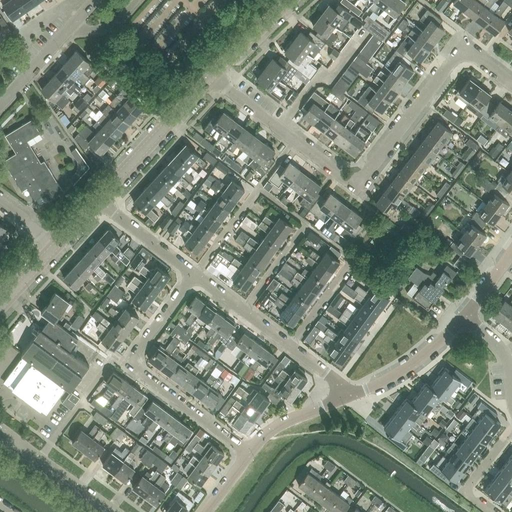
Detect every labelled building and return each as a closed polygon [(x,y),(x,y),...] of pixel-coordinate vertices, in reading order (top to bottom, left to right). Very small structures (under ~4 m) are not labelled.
[(25,12),(16,0),(10,0),(2,6),(13,21),(25,12)] [(35,0),(16,0),(25,12),(38,3),(35,0)] [(350,9),(354,5),(347,0),(341,0),(340,2),(350,9)] [(389,0),(373,0),(368,8),(378,15),(384,8),(389,0)] [(401,0),(389,0),(384,8),(389,12),(383,19),(388,23),(404,2),(401,0)] [(471,0),(454,0),(453,3),(463,11),(471,0)] [(471,0),(463,11),(473,18),(487,0),(471,0)] [(487,0),(473,18),(478,22),(478,23),(479,25),(480,25),(481,26),(482,25),(484,26),(493,14),(488,10),(495,0),(487,0)] [(511,0),(503,0),(493,14),(484,26),(494,34),(504,21),(498,17),(508,5),(511,7),(511,0)] [(436,7),(435,8),(441,12),(445,7),(439,3),(436,7)] [(328,4),(320,15),(333,25),(342,32),(349,22),(354,16),(338,5),(335,10),(333,8),(328,4)] [(354,5),(350,9),(359,16),(362,11),(354,5)] [(423,30),(436,40),(444,30),(436,24),(440,19),(427,9),(419,19),(427,25),(423,30)] [(320,15),(312,25),(318,29),(314,34),(325,43),(329,46),(330,46),(338,36),(337,35),(329,30),(333,25),(320,15)] [(366,22),(363,27),(368,31),(375,21),(374,20),(369,16),(367,15),(364,20),(366,22)] [(408,22),(404,19),(397,27),(402,30),(408,22)] [(224,27),(215,20),(210,26),(219,34),(224,27)] [(375,21),(368,31),(373,35),(373,34),(383,42),(390,32),(375,21)] [(436,40),(423,30),(419,35),(411,30),(408,35),(415,40),(429,51),(436,40)] [(325,43),(314,34),(309,31),(306,36),(300,31),(291,42),(313,58),(325,43)] [(373,35),(370,39),(379,46),(383,42),(373,34),(373,35)] [(379,46),(370,39),(366,43),(376,50),(379,46)] [(404,40),(396,50),(408,59),(412,54),(415,56),(421,61),(429,51),(415,40),(411,45),(404,40)] [(313,58),(291,42),(284,52),(290,57),(286,62),(296,70),(310,80),(317,69),(309,63),(313,58)] [(376,50),(366,43),(363,48),(373,55),(376,50)] [(363,48),(360,52),(369,59),(373,55),(363,48)] [(334,59),(338,53),(333,49),(328,55),(334,59)] [(396,50),(384,65),(391,71),(405,81),(413,71),(407,66),(404,64),(408,59),(396,50)] [(76,51),(69,59),(88,76),(91,72),(86,67),(90,63),(76,51)] [(356,56),(366,64),(369,59),(360,52),(356,56)] [(366,64),(356,56),(353,61),(362,68),(366,64)] [(296,70),(286,62),(281,58),(277,63),(271,59),(264,69),(277,79),(285,85),(296,70)] [(69,59),(62,66),(75,79),(82,86),(90,78),(88,76),(69,59)] [(362,68),(353,61),(350,65),(359,72),(362,68)] [(324,63),(321,69),(327,72),(330,66),(324,63)] [(373,69),(366,64),(362,68),(369,74),(373,69)] [(346,70),(356,77),(359,72),(350,65),(346,70)] [(62,66),(55,74),(74,91),(73,92),(77,95),(81,91),(72,82),(75,79),(62,66)] [(366,78),(369,74),(362,68),(359,72),(366,78)] [(277,79),(264,69),(256,79),(269,89),(268,91),(280,101),(285,94),(273,85),(277,79)] [(356,77),(346,70),(343,74),(352,81),(356,77)] [(380,70),(376,75),(397,91),(405,81),(391,71),(387,76),(380,70)] [(55,74),(48,82),(61,94),(64,90),(70,95),(73,92),(74,91),(55,74)] [(352,81),(343,74),(339,78),(349,86),(352,81)] [(106,80),(100,75),(93,82),(100,88),(106,80)] [(376,75),(373,80),(380,86),(376,91),(390,102),(391,103),(396,97),(394,95),(397,91),(376,75)] [(113,77),(107,84),(110,87),(116,80),(113,77)] [(339,78),(336,83),(345,90),(349,86),(339,78)] [(457,91),(455,95),(458,98),(466,104),(468,101),(469,101),(470,101),(480,87),(469,79),(460,91),(459,90),(457,91)] [(61,94),(48,82),(41,89),(62,108),(69,101),(61,94)] [(99,87),(94,83),(90,88),(95,92),(99,87)] [(336,83),(333,87),(342,95),(342,94),(345,90),(336,83)] [(365,91),(357,101),(369,110),(373,105),(376,107),(382,112),(390,102),(376,91),(369,86),(365,91)] [(334,96),(341,101),(345,96),(342,94),(342,95),(333,87),(329,92),(334,96)] [(470,101),(469,101),(474,105),(473,107),(477,110),(478,108),(479,109),(477,111),(482,114),(482,115),(483,115),(491,103),(486,99),(489,94),(480,87),(470,101)] [(122,89),(116,96),(123,103),(123,104),(136,116),(143,108),(141,105),(134,99),(125,91),(122,89)] [(290,105),(298,95),(293,91),(285,101),(290,105)] [(313,124),(329,103),(313,91),(302,106),(307,110),(302,116),(313,124)] [(82,99),(86,103),(91,97),(86,93),(81,98),(82,99)] [(116,96),(108,104),(129,123),(136,116),(123,104),(123,103),(116,96)] [(86,103),(82,99),(75,106),(79,110),(86,103)] [(355,110),(358,106),(350,99),(347,104),(355,110)] [(491,103),(483,115),(487,119),(489,116),(500,124),(510,110),(500,102),(496,107),(491,103)] [(313,124),(323,131),(333,117),(339,110),(333,106),(329,103),(313,124)] [(129,123),(108,104),(101,112),(104,114),(122,131),(129,123)] [(74,105),(70,110),(70,111),(75,115),(79,110),(75,106),(74,106),(74,105)] [(366,112),(358,106),(355,110),(363,117),(366,112)] [(446,109),(442,115),(452,123),(456,117),(446,109)] [(88,114),(84,110),(79,116),(83,120),(88,114)] [(511,111),(510,110),(500,124),(509,131),(507,134),(508,135),(511,137),(511,111)] [(211,119),(203,130),(212,137),(217,130),(222,134),(233,120),(223,112),(218,118),(215,122),(211,119)] [(379,121),(369,113),(365,118),(375,126),(379,121)] [(63,114),(59,118),(65,126),(70,121),(64,114),(63,114)] [(104,114),(97,121),(115,139),(122,131),(104,114)] [(339,121),(333,117),(323,131),(333,139),(349,118),(344,114),(339,121)] [(462,121),(457,117),(452,123),(458,127),(462,121)] [(349,118),(333,139),(343,147),(359,126),(354,133),(348,129),(354,122),(349,118)] [(11,175),(12,175),(21,191),(26,188),(34,200),(41,196),(44,202),(61,192),(62,191),(56,181),(44,161),(40,163),(27,141),(40,133),(35,124),(31,119),(4,135),(15,153),(3,161),(11,175)] [(233,120),(222,134),(217,141),(228,148),(244,127),(233,120)] [(115,139),(97,121),(93,125),(98,130),(95,134),(108,146),(115,139)] [(432,126),(428,131),(429,132),(443,143),(444,142),(447,145),(451,141),(447,138),(451,132),(437,122),(436,123),(433,127),(432,126)] [(108,146),(95,134),(86,125),(82,129),(73,138),(85,149),(90,144),(101,154),(108,146)] [(370,134),(359,126),(343,147),(354,155),(370,134)] [(244,127),(228,148),(233,152),(238,146),(243,150),(254,135),(244,127)] [(424,135),(420,141),(422,142),(421,142),(435,153),(443,143),(429,132),(428,133),(426,137),(424,135)] [(243,150),(238,157),(248,164),(264,143),(254,135),(243,150)] [(480,136),(476,141),(483,146),(487,141),(480,136)] [(209,150),(212,146),(202,138),(199,143),(209,150)] [(479,146),(469,138),(465,144),(475,152),(479,146)] [(416,145),(412,151),(414,152),(428,163),(435,153),(421,142),(421,143),(418,147),(416,145)] [(264,143),(248,164),(263,175),(273,163),(268,160),(270,157),(275,151),(264,143)] [(177,154),(189,165),(193,160),(202,168),(207,164),(186,144),(177,154)] [(212,146),(209,150),(218,156),(221,152),(212,146)] [(89,167),(75,147),(76,148),(70,152),(77,161),(76,171),(69,179),(73,183),(73,184),(73,185),(89,167)] [(475,153),(469,148),(461,157),(467,162),(475,153)] [(488,153),(487,153),(494,158),(498,153),(491,148),(488,153)] [(484,153),(479,150),(469,165),(473,168),(484,153)] [(217,160),(206,152),(202,157),(213,165),(217,160)] [(409,156),(405,161),(406,162),(420,173),(428,163),(414,152),(413,153),(410,157),(409,156)] [(177,154),(168,163),(189,183),(193,178),(191,176),(188,174),(193,169),(189,165),(177,154)] [(230,166),(234,162),(226,156),(222,160),(230,166)] [(219,161),(215,167),(218,170),(224,174),(229,169),(219,161)] [(242,168),(234,162),(230,166),(239,172),(242,168)] [(289,184),(299,170),(289,162),(282,170),(278,167),(269,180),(278,187),(283,180),(289,184)] [(401,166),(397,171),(399,172),(413,183),(420,173),(406,162),(405,163),(403,167),(401,166)] [(461,162),(456,168),(460,171),(465,165),(461,162)] [(189,183),(168,163),(159,173),(171,184),(176,179),(185,187),(189,183)] [(247,165),(240,174),(244,177),(252,168),(247,165)] [(460,171),(456,168),(451,175),(455,178),(460,171)] [(201,169),(197,174),(203,178),(207,173),(201,169)] [(284,196),(280,201),(288,207),(292,202),(294,199),(299,192),(300,191),(310,178),(299,170),(289,184),(294,188),(289,195),(286,198),(284,196)] [(394,176),(390,181),(391,182),(405,193),(413,183),(399,172),(398,173),(395,177),(394,176)] [(159,173),(151,182),(172,202),(176,197),(167,189),(171,184),(159,173)] [(490,182),(490,183),(491,183),(495,186),(506,195),(507,195),(510,190),(511,190),(511,174),(510,173),(506,177),(502,174),(498,179),(497,180),(499,181),(498,183),(493,179),(490,182)] [(223,191),(236,200),(244,190),(231,181),(227,186),(222,182),(221,183),(213,177),(209,174),(206,178),(213,183),(223,191)] [(213,183),(206,178),(203,182),(209,187),(210,187),(215,191),(214,192),(219,196),(216,201),(228,211),(236,200),(223,191),(213,183)] [(300,191),(299,192),(304,196),(299,203),(309,210),(318,198),(314,194),(316,191),(320,186),(310,178),(300,191)] [(172,202),(151,182),(142,192),(154,203),(159,198),(168,206),(172,202)] [(386,186),(382,191),(384,192),(383,192),(397,203),(408,211),(412,206),(401,198),(405,193),(391,182),(387,187),(386,186)] [(441,188),(444,191),(449,185),(446,182),(441,188)] [(490,199),(486,203),(500,214),(504,209),(506,210),(510,205),(508,204),(503,200),(506,195),(495,186),(492,190),(490,193),(487,196),(490,199)] [(444,191),(441,188),(436,195),(439,198),(444,191)] [(187,199),(191,194),(186,189),(181,193),(187,199)] [(154,203),(142,192),(133,202),(150,217),(146,221),(150,225),(154,221),(158,216),(150,208),(154,203)] [(378,196),(374,201),(376,202),(375,203),(389,213),(397,203),(383,192),(382,194),(380,197),(378,196)] [(318,198),(309,210),(319,218),(324,222),(329,215),(330,214),(340,201),(330,193),(325,198),(323,201),(318,198)] [(197,204),(203,208),(206,204),(200,200),(197,204)] [(216,201),(208,212),(220,221),(228,211),(216,201)] [(325,227),(321,232),(329,238),(329,237),(332,234),(333,233),(335,230),(340,223),(340,222),(351,209),(340,201),(330,214),(329,215),(335,219),(327,229),(325,227)] [(430,202),(425,208),(429,211),(434,205),(430,202)] [(476,211),(472,217),(483,225),(487,220),(492,224),(494,226),(498,220),(496,219),(500,214),(486,203),(479,213),(476,211)] [(220,221),(208,212),(203,208),(197,204),(194,208),(200,213),(199,214),(204,218),(200,222),(213,232),(220,221)] [(180,209),(176,205),(170,213),(175,216),(180,209)] [(438,206),(434,211),(439,215),(443,210),(438,206)] [(307,210),(304,208),(299,215),(302,217),(307,210)] [(429,211),(425,208),(420,215),(424,218),(429,211)] [(340,222),(340,223),(345,227),(340,234),(350,241),(361,226),(356,222),(361,216),(351,209),(340,222)] [(262,220),(284,237),(292,226),(286,221),(289,216),(286,214),(282,219),(279,217),(274,223),(265,216),(262,220)] [(165,229),(172,219),(167,215),(159,225),(165,229)] [(246,217),(242,222),(246,225),(250,220),(250,219),(246,216),(246,217)] [(467,229),(463,234),(477,245),(481,240),(483,241),(487,236),(485,235),(480,230),(483,225),(472,217),(468,221),(464,226),(467,229)] [(284,237),(262,220),(258,226),(267,233),(264,238),(277,248),(284,237)] [(179,225),(174,221),(167,231),(172,234),(179,225)] [(213,232),(200,222),(196,227),(191,223),(190,225),(185,221),(182,225),(205,242),(213,232)] [(409,237),(413,232),(403,224),(399,229),(409,237)] [(205,242),(182,225),(178,229),(184,233),(183,234),(188,238),(184,243),(197,253),(205,242)] [(110,250),(115,254),(119,258),(122,261),(126,264),(129,260),(122,253),(119,250),(120,249),(115,245),(119,240),(107,229),(98,239),(110,250)] [(241,231),(238,235),(269,258),(277,248),(264,238),(259,244),(241,231)] [(310,231),(306,237),(316,245),(320,239),(310,231)] [(339,236),(334,232),(329,238),(335,242),(339,236)] [(453,242),(449,247),(452,250),(460,256),(465,250),(470,254),(471,256),(475,251),(474,249),(477,245),(463,234),(456,244),(453,242)] [(269,258),(238,235),(234,241),(252,254),(248,259),(261,269),(269,258)] [(452,241),(447,237),(443,243),(448,247),(452,241)] [(98,239),(90,249),(102,260),(110,250),(98,239)] [(128,247),(122,253),(129,260),(134,253),(128,247)] [(90,249),(81,258),(93,269),(97,273),(102,277),(105,281),(106,281),(110,277),(97,265),(102,260),(90,249)] [(312,251),(309,256),(331,272),(339,262),(326,252),(322,258),(312,251)] [(218,253),(209,264),(215,268),(220,262),(230,270),(226,275),(233,280),(232,280),(246,290),(253,279),(220,255),(218,253)] [(119,258),(115,254),(111,258),(115,263),(115,262),(119,258)] [(137,254),(130,264),(139,270),(148,277),(162,287),(170,276),(156,266),(155,268),(148,270),(143,266),(146,261),(137,254)] [(228,256),(226,259),(253,279),(261,269),(248,259),(244,265),(234,258),(229,254),(229,255),(228,256)] [(331,272),(309,256),(305,261),(314,268),(310,273),(324,283),(331,272)] [(93,269),(81,258),(72,268),(84,279),(93,269)] [(286,263),(282,268),(287,272),(293,276),(316,293),(324,283),(310,273),(307,278),(286,263)] [(414,283),(406,293),(412,298),(427,310),(442,291),(440,289),(442,286),(446,282),(447,283),(449,282),(456,272),(452,269),(447,265),(438,276),(432,272),(429,276),(416,267),(407,278),(414,283)] [(84,279),(72,268),(63,278),(75,289),(84,279)] [(282,268),(278,273),(281,276),(283,277),(287,272),(282,268)] [(355,274),(354,274),(367,284),(368,283),(369,285),(373,279),(359,268),(355,274)] [(102,277),(97,273),(93,278),(98,282),(99,280),(102,277)] [(134,276),(131,281),(153,298),(162,287),(148,277),(144,283),(134,276)] [(316,293),(293,276),(289,282),(299,289),(295,294),(308,304),(316,293)] [(395,295),(402,286),(391,277),(384,286),(395,295)] [(153,298),(131,281),(127,286),(136,293),(132,299),(145,309),(153,298)] [(84,287),(89,291),(93,286),(88,283),(84,287)] [(269,284),(266,288),(271,293),(275,288),(269,284)] [(345,284),(341,289),(353,298),(363,305),(359,310),(356,308),(372,320),(380,309),(354,290),(345,284)] [(114,285),(111,290),(120,297),(124,293),(114,285)] [(389,300),(370,285),(366,291),(357,285),(354,290),(357,292),(380,309),(383,305),(385,306),(389,300)] [(271,293),(267,290),(265,289),(257,300),(263,304),(271,293)] [(120,297),(111,290),(106,296),(116,303),(120,297)] [(54,322),(55,322),(69,302),(55,292),(41,312),(50,319),(54,322)] [(281,293),(278,297),(301,314),(308,304),(295,294),(291,300),(281,293)] [(337,294),(333,300),(339,304),(343,299),(337,294)] [(102,302),(100,305),(103,308),(109,300),(105,297),(102,302)] [(190,326),(205,304),(195,297),(187,308),(193,312),(185,322),(190,326)] [(301,314),(278,297),(274,303),(284,310),(279,316),(293,325),(301,314)] [(500,321),(511,305),(511,298),(509,303),(504,299),(492,315),(500,321)] [(205,304),(190,326),(194,329),(198,324),(199,325),(203,327),(207,322),(215,311),(205,304)] [(329,305),(326,310),(333,315),(337,310),(335,309),(329,305)] [(508,328),(511,322),(511,305),(500,321),(508,328)] [(117,319),(130,329),(138,318),(125,308),(121,313),(112,306),(107,312),(117,319)] [(372,320),(356,308),(353,312),(346,307),(342,313),(364,330),(372,320)] [(130,329),(117,319),(113,325),(95,311),(91,316),(99,322),(122,339),(130,329)] [(215,311),(207,322),(212,326),(205,334),(210,337),(210,338),(224,318),(215,311)] [(342,313),(338,318),(347,325),(343,330),(357,341),(364,330),(342,313)] [(79,315),(72,324),(77,328),(78,328),(84,319),(81,317),(79,315)] [(210,338),(210,337),(207,341),(212,344),(217,338),(222,342),(222,343),(226,346),(234,337),(229,333),(235,324),(230,320),(228,321),(224,318),(210,338)] [(54,322),(50,319),(41,330),(40,329),(21,354),(24,357),(64,386),(70,391),(89,366),(86,364),(94,354),(84,347),(77,356),(69,351),(78,339),(70,333),(69,332),(67,331),(55,322),(54,322)] [(320,330),(324,333),(327,328),(318,321),(314,326),(320,330)] [(122,339),(99,322),(96,327),(102,332),(98,338),(114,350),(122,339)] [(69,328),(67,331),(69,332),(70,333),(71,330),(74,332),(77,328),(72,324),(69,328)] [(183,336),(187,331),(177,324),(174,329),(183,336)] [(84,326),(80,331),(90,339),(94,333),(84,326)] [(314,326),(304,339),(310,343),(317,334),(320,330),(314,326)] [(343,330),(341,329),(337,334),(327,328),(324,333),(325,334),(326,334),(349,351),(357,341),(343,330)] [(174,329),(170,334),(174,337),(179,341),(183,336),(174,329)] [(320,330),(317,334),(323,338),(326,335),(326,334),(325,334),(324,333),(320,330)] [(187,331),(183,336),(188,339),(192,334),(187,331)] [(234,337),(226,346),(231,350),(236,343),(241,347),(235,356),(240,359),(254,340),(244,332),(238,340),(234,337)] [(323,338),(323,339),(329,344),(325,350),(341,362),(349,351),(326,334),(326,335),(323,338)] [(188,339),(183,336),(179,341),(180,341),(184,344),(188,339)] [(159,345),(148,360),(159,368),(169,355),(176,346),(180,341),(179,341),(174,337),(165,349),(159,345)] [(205,345),(199,340),(196,344),(202,348),(205,345)] [(245,363),(237,374),(242,377),(250,366),(249,366),(264,347),(254,340),(240,359),(245,363)] [(176,346),(169,355),(159,368),(170,376),(179,363),(183,358),(177,353),(180,349),(176,346)] [(273,354),(264,347),(249,366),(254,370),(260,361),(271,369),(278,359),(273,355),(273,354)] [(200,356),(203,353),(197,348),(194,352),(200,356)] [(203,353),(200,356),(193,366),(180,383),(191,391),(200,378),(195,374),(198,369),(197,369),(200,365),(206,370),(213,360),(211,358),(208,362),(206,361),(209,357),(203,353)] [(285,354),(280,360),(286,364),(290,358),(285,354)] [(64,386),(24,357),(22,360),(21,359),(8,375),(9,376),(5,382),(14,388),(13,389),(39,408),(40,408),(46,412),(50,406),(51,407),(63,390),(62,389),(64,386)] [(179,363),(170,376),(180,383),(193,366),(188,362),(184,367),(179,363)] [(277,374),(299,390),(307,379),(302,376),(295,371),(294,370),(290,375),(282,369),(285,365),(280,362),(273,371),(277,374)] [(224,368),(218,364),(215,367),(221,372),(224,368)] [(298,367),(295,371),(302,376),(305,372),(298,367)] [(439,375),(437,377),(454,391),(454,390),(453,390),(456,386),(457,385),(462,389),(465,385),(468,386),(472,381),(458,370),(454,375),(445,368),(444,368),(442,367),(438,373),(439,375)] [(224,369),(219,376),(227,381),(229,380),(230,381),(234,376),(232,375),(224,369)] [(253,374),(248,370),(243,377),(248,381),(253,374)] [(115,390),(123,379),(113,372),(105,383),(109,385),(102,396),(107,400),(115,390)] [(205,382),(200,378),(191,391),(201,399),(217,378),(211,374),(205,382)] [(273,388),(270,392),(279,399),(283,395),(291,401),(299,390),(277,374),(274,380),(278,383),(274,388),(273,388)] [(218,376),(217,378),(201,399),(212,407),(213,406),(218,409),(225,399),(220,396),(221,394),(216,390),(224,380),(218,376)] [(430,387),(442,397),(448,401),(451,404),(451,403),(454,399),(449,395),(453,390),(454,391),(437,377),(430,387)] [(123,379),(115,390),(120,394),(111,406),(116,409),(133,386),(123,379)] [(425,383),(418,393),(439,409),(442,405),(439,402),(442,397),(430,387),(425,383)] [(133,386),(116,409),(113,413),(111,416),(117,421),(131,401),(135,404),(129,412),(134,416),(141,406),(147,397),(133,386)] [(238,386),(234,392),(248,402),(261,411),(269,400),(266,398),(253,389),(249,394),(238,386)] [(71,392),(70,392),(61,403),(70,410),(75,404),(79,398),(71,392)] [(279,399),(270,392),(266,398),(269,400),(275,405),(279,399)] [(410,402),(421,411),(426,415),(426,414),(430,410),(435,414),(439,409),(418,393),(410,402)] [(473,394),(467,400),(473,404),(478,398),(473,394)] [(231,397),(227,402),(253,421),(261,411),(248,402),(245,407),(236,400),(236,401),(231,397)] [(398,408),(419,425),(423,420),(417,416),(421,411),(410,402),(406,398),(398,408)] [(100,411),(103,406),(94,399),(90,404),(100,411)] [(453,405),(453,406),(457,409),(457,408),(461,403),(457,400),(453,405)] [(141,406),(134,416),(139,420),(145,412),(148,414),(142,423),(148,428),(163,408),(153,401),(146,410),(141,406)] [(477,422),(493,434),(500,424),(493,419),(497,414),(481,401),(477,407),(479,408),(475,412),(481,417),(477,421),(477,422)] [(253,421),(227,402),(221,411),(225,415),(228,411),(237,417),(233,422),(245,432),(253,421)] [(105,414),(109,418),(111,416),(113,413),(109,409),(103,406),(100,411),(105,414)] [(172,415),(163,408),(148,428),(153,431),(159,422),(164,426),(172,415)] [(398,408),(391,418),(407,430),(410,425),(416,429),(419,425),(398,408)] [(445,414),(449,418),(454,413),(449,409),(445,414)] [(461,409),(455,416),(460,420),(466,413),(461,409)] [(106,420),(96,412),(92,417),(103,425),(106,420)] [(172,415),(164,426),(169,430),(163,438),(168,441),(168,440),(182,422),(172,415)] [(477,422),(477,421),(472,417),(464,427),(485,443),(493,434),(477,422)] [(391,418),(383,427),(390,433),(393,435),(389,440),(403,450),(407,445),(405,443),(412,434),(407,430),(391,418)] [(441,419),(437,424),(442,428),(446,423),(441,419)] [(449,424),(455,428),(459,423),(453,419),(449,424)] [(192,429),(182,422),(168,440),(175,445),(177,441),(182,445),(185,440),(184,439),(186,437),(188,435),(191,430),(192,429)] [(81,430),(72,442),(83,451),(100,429),(94,425),(87,434),(81,430)] [(114,440),(122,430),(117,427),(109,437),(114,440)] [(485,443),(464,427),(461,431),(466,436),(462,440),(462,441),(478,453),(485,443)] [(431,431),(430,433),(435,437),(439,432),(434,428),(431,431)] [(100,429),(83,451),(94,459),(104,446),(97,442),(104,432),(100,429)] [(122,430),(114,440),(119,444),(127,434),(122,430)] [(442,433),(439,437),(444,441),(446,438),(447,436),(446,436),(445,435),(442,433)] [(188,444),(193,448),(203,455),(216,465),(224,454),(220,451),(216,448),(207,442),(204,447),(197,442),(200,438),(195,434),(188,444)] [(426,435),(421,441),(428,446),(429,445),(432,440),(426,435)] [(141,436),(138,440),(145,444),(147,441),(141,436)] [(462,441),(462,440),(461,439),(461,440),(462,441),(458,446),(453,441),(449,446),(471,462),(478,453),(462,441)] [(136,443),(130,451),(113,474),(125,482),(134,469),(128,464),(141,446),(136,443)] [(193,448),(188,444),(185,449),(189,452),(193,448)] [(158,454),(161,450),(154,446),(152,450),(158,454)] [(447,460),(463,472),(471,462),(449,446),(446,450),(451,455),(448,459),(447,460)] [(113,474),(130,451),(126,448),(119,457),(112,452),(102,465),(113,474)] [(145,463),(152,453),(147,449),(140,459),(145,463)] [(168,456),(161,450),(158,454),(170,463),(177,453),(172,449),(168,456)] [(152,453),(145,463),(150,467),(157,457),(152,453)] [(216,465),(203,455),(199,460),(193,455),(189,460),(189,461),(195,465),(208,475),(216,465)] [(433,463),(429,468),(443,479),(446,474),(449,476),(456,482),(463,472),(447,460),(448,459),(442,455),(435,465),(433,463)] [(157,457),(152,463),(158,467),(156,470),(160,474),(164,469),(167,464),(163,461),(157,457)] [(327,460),(323,466),(326,469),(331,463),(327,460)] [(189,461),(183,469),(189,473),(187,476),(200,486),(208,475),(195,465),(189,461)] [(511,465),(507,461),(499,470),(511,480),(511,465)] [(331,463),(326,469),(327,469),(330,472),(335,466),(331,463)] [(179,468),(173,464),(170,467),(176,472),(179,468)] [(144,496),(161,474),(160,474),(156,470),(152,475),(147,471),(144,476),(143,475),(133,488),(144,496)] [(511,480),(499,470),(492,480),(511,495),(511,488),(511,486),(511,480)] [(175,486),(183,476),(177,472),(169,482),(175,486)] [(308,472),(298,485),(308,493),(318,480),(320,477),(321,476),(317,473),(316,474),(314,477),(308,472)] [(161,474),(144,496),(155,505),(169,486),(162,481),(165,477),(161,474)] [(348,475),(343,481),(347,484),(352,478),(348,475)] [(183,476),(175,486),(180,490),(187,479),(183,476)] [(352,478),(347,484),(351,487),(355,481),(352,478)] [(308,493),(319,501),(328,488),(331,484),(326,481),(324,484),(318,480),(308,493)] [(511,497),(511,495),(492,480),(484,490),(505,506),(511,497)] [(328,488),(319,501),(329,508),(339,495),(328,488)] [(204,494),(199,491),(193,499),(197,502),(204,494)] [(178,492),(169,504),(171,505),(166,511),(183,511),(186,508),(188,509),(193,503),(178,492)] [(345,500),(339,495),(329,508),(334,511),(342,511),(352,499),(348,496),(345,500)] [(375,495),(370,502),(374,505),(379,498),(375,495)] [(379,498),(374,505),(378,508),(383,501),(382,501),(381,500),(379,498)] [(278,511),(284,505),(278,500),(268,511),(278,511)]
